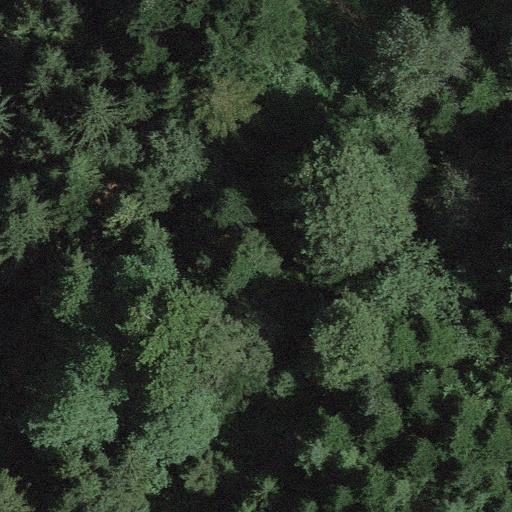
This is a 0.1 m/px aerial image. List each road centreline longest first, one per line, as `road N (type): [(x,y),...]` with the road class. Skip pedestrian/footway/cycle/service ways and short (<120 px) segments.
road 1 (track): [(377,338),(511,108)]
road 2 (track): [(439,232),(398,0)]
road 3 (track): [(377,338),(220,511)]
